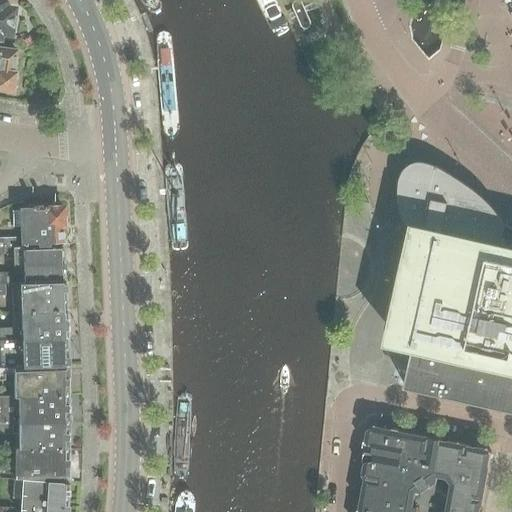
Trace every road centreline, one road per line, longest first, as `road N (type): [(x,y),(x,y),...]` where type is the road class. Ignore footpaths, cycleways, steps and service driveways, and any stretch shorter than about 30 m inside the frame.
road 1 (secondary): [(124,511),(128,447),(113,232)]
road 2 (unclassified): [(341,511),(352,413),(365,399),(511,429)]
road 3 (unclassified): [(511,182),(422,102)]
